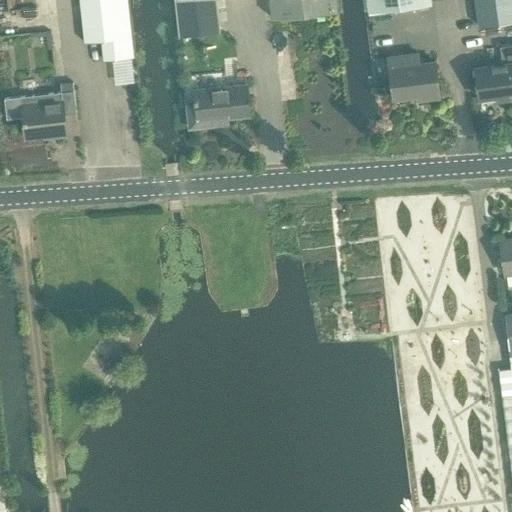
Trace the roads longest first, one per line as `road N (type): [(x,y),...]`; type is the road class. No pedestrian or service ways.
road 1 (unclassified): [(0,200),(511,166)]
road 2 (track): [(511,510),(493,367)]
